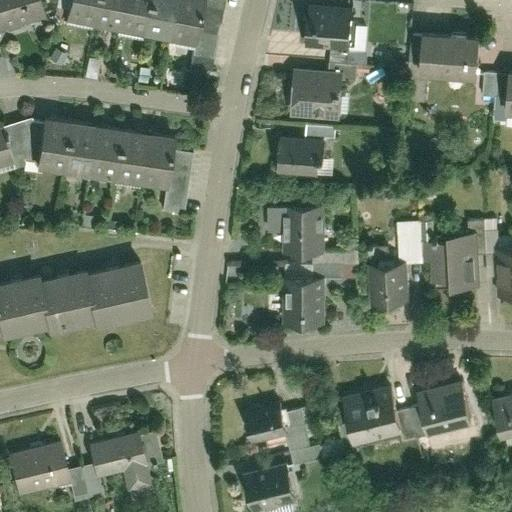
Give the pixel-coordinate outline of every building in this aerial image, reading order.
[(0,0),(0,26),(47,14),(43,0),(0,0)] [(88,0),(61,0),(58,16),(84,21),(88,0)] [(115,0),(88,0),(84,21),(110,27),(115,0)] [(142,0),(115,0),(110,27),(136,32),(142,0)] [(170,0),(142,0),(136,32),(162,38),(170,0)] [(197,0),(170,0),(162,38),(188,43),(197,0)] [(349,47),(350,11),(305,10),(304,47),(349,47)] [(411,68),(475,74),(479,32),(415,27),(411,68)] [(511,69),(488,69),(487,111),(511,111),(511,69)] [(342,115),(344,74),(292,72),(290,113),(342,115)] [(62,117),(35,113),(27,163),(53,167),(62,117)] [(89,122),(62,117),(53,167),(80,172),(89,122)] [(0,118),(0,165),(14,161),(0,118)] [(115,126),(89,122),(80,172),(107,176),(115,126)] [(142,131),(115,126),(107,176),(134,181),(142,131)] [(169,135),(142,131),(134,181),(161,185),(169,135)] [(272,169),(322,172),(325,135),(275,131),(272,169)] [(323,248),(322,200),(266,201),(267,229),(282,229),(283,248),(323,248)] [(478,282),(475,228),(447,229),(448,239),(432,239),(433,284),(478,282)] [(511,243),(495,244),(497,291),(511,290),(511,243)] [(366,259),(369,299),(409,297),(406,257),(366,259)] [(0,333),(0,335),(44,322),(47,333),(90,321),(92,328),(136,316),(121,265),(87,275),(85,267),(35,281),(32,271),(0,280),(0,333)] [(324,318),(323,272),(283,272),(283,319),(324,318)] [(462,378),(415,390),(426,434),(473,422),(462,378)] [(392,380),(342,392),(353,440),(403,428),(392,380)] [(511,389),(491,394),(500,432),(511,429),(511,389)] [(282,397),(244,405),(252,439),(290,430),(282,397)] [(138,428),(89,439),(96,472),(123,466),(127,484),(150,479),(138,428)] [(69,477),(58,435),(6,448),(16,490),(69,477)] [(289,459),(241,472),(251,509),(299,496),(289,459)]
